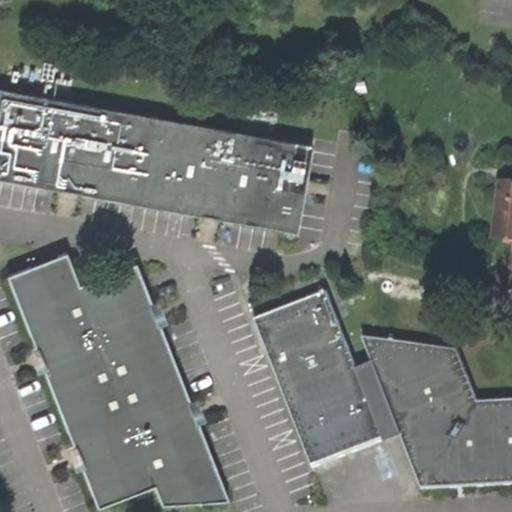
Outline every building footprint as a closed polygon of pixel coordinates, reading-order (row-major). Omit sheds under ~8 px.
[(0,177),(295,232),(311,145),(0,87),(0,177)] [(511,162),(503,162),(501,182),(511,183),(511,162)] [(511,238),(511,183),(501,182),(499,182),(494,237),(511,238)] [(158,502),(224,497),(194,421),(192,421),(188,411),(184,400),(187,399),(157,322),(155,323),(146,302),(149,301),(133,261),(77,283),(64,251),(4,274),(32,348),(36,347),(43,365),(39,366),(70,445),(73,444),(81,464),(78,465),(94,505),(150,483),(158,502)] [(326,293),(254,321),(312,468),(384,440),(379,426),(387,423),(394,420),(421,490),(511,484),(511,400),(478,402),(457,350),(362,338),(372,362),(357,369),(326,293)]
